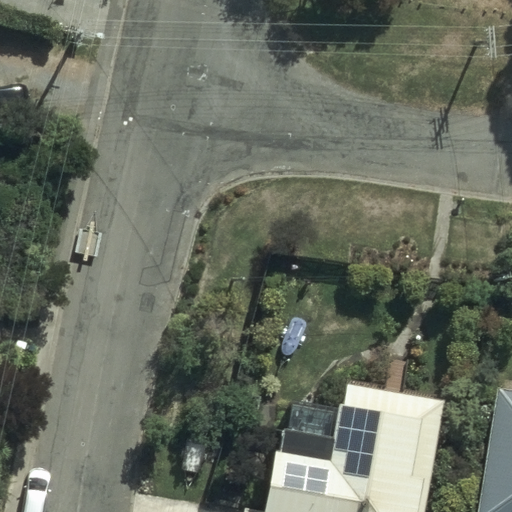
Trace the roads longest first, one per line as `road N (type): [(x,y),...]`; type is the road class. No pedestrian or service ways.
road 1 (residential): [(156,112),(82,511)]
road 2 (residential): [(156,112),(511,163)]
